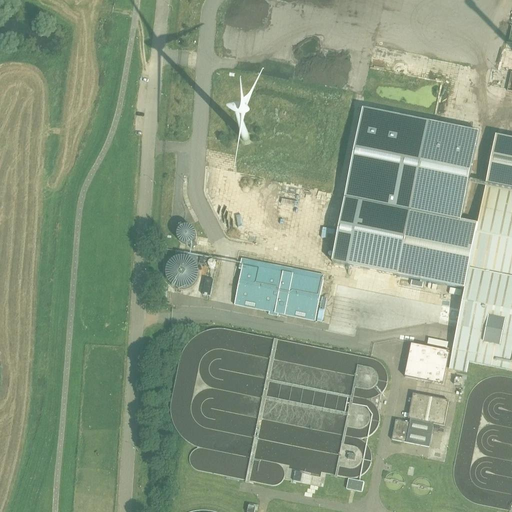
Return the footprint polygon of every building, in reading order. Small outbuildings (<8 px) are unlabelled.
[(396,49),(465,65),(475,25),(481,0),(417,0),(416,8),(430,12),(429,16),(418,13),(414,28),(404,26),(401,38),(399,37),(396,49)] [(332,262),(465,289),(465,288),(478,227),(461,223),(479,133),(363,110),(332,262)] [(250,139),(250,138),(250,137),(249,137),(249,136),(248,135),(247,135),(246,134),(245,134),(245,135),(244,135),(243,135),(243,136),(242,136),(242,137),(242,138),(241,138),(241,139),(242,139),(242,140),(242,141),(243,141),(243,142),(244,142),(245,142),(245,143),(246,143),(247,142),(248,142),(249,141),(249,140),(250,140),(250,139)] [(511,297),(511,139),(496,136),(484,192),(478,227),(465,288),(511,297)] [(306,183),(305,172),(297,172),(298,183),(306,183)] [(210,251),(211,242),(190,239),(189,248),(210,251)] [(243,264),(235,305),(316,322),(324,280),(243,264)] [(186,291),(203,282),(195,266),(183,271),(181,266),(169,272),(177,289),(184,286),(186,291)] [(213,281),(206,279),(203,295),(210,297),(213,281)] [(511,371),(511,297),(465,288),(465,289),(452,353),(449,369),(467,373),(469,362),(511,371)] [(180,309),(181,294),(166,293),(165,308),(180,309)] [(443,385),(450,352),(411,345),(405,377),(443,385)] [(365,359),(352,356),(327,474),(336,476),(348,476),(354,472),(359,466),(363,459),(361,451),(357,444),(351,439),(344,437),(344,436),(354,436),(362,431),(369,425),(371,417),(370,408),(366,403),(356,397),(367,395),(374,391),(378,383),(380,376),(377,369),(373,363),(365,359)] [(392,440),(406,443),(430,448),(434,424),(444,426),(449,401),(413,394),(409,419),(411,419),(410,423),(396,420),(392,440)] [(304,471),(302,478),(312,482),(314,474),(304,471)] [(348,479),(347,489),(362,492),(364,482),(348,479)]
